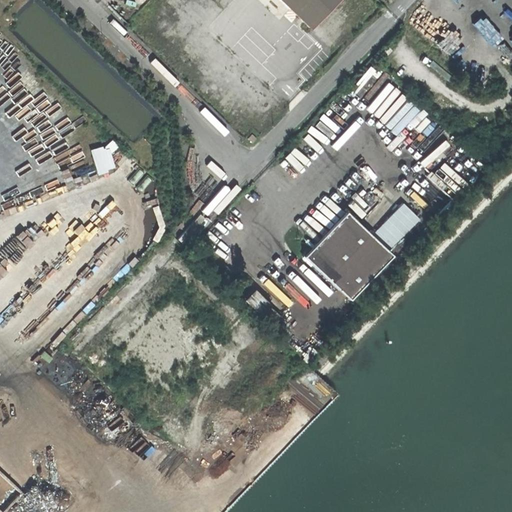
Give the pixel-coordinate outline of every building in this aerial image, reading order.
[(276,0),(308,30),(335,0),(276,0)] [(299,258),(344,301),(388,256),(342,212),(321,235),(299,258)] [(250,293),(244,300),(272,328),(279,321),(250,293)] [(143,320),(109,355),(139,384),(170,354),(188,372),(209,348),(160,302),(143,320)] [(17,508),(0,492),(0,511),(17,511),(16,510),(17,508)]
